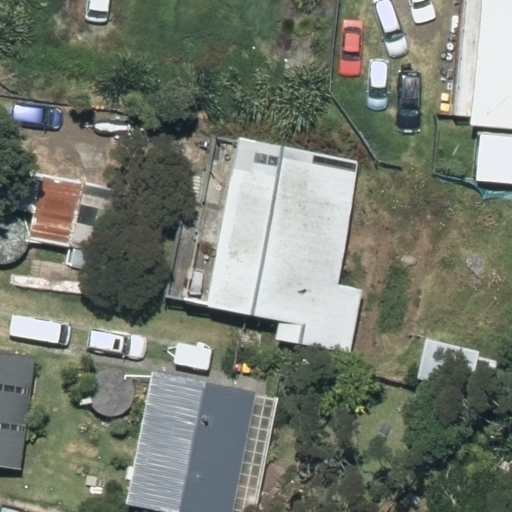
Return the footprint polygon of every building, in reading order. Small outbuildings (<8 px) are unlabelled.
[(511,0),(462,0),(451,122),(511,127),(511,0)] [(326,76),(322,104),(355,107),(359,81),(326,76)] [(325,283),(341,200),(299,192),(307,151),(267,143),(259,191),(213,183),(191,303),(294,322),(290,341),(342,350),(354,286),(325,283)] [(113,186),(0,166),(0,205),(23,210),(19,237),(62,245),(58,262),(98,270),(113,186)] [(343,277),(421,292),(434,224),(355,209),(343,277)] [(460,385),(469,350),(412,337),(404,371),(460,385)] [(0,464),(12,466),(27,354),(0,350),(0,464)] [(220,511),(245,390),(134,367),(107,498),(174,511),(220,511)]
